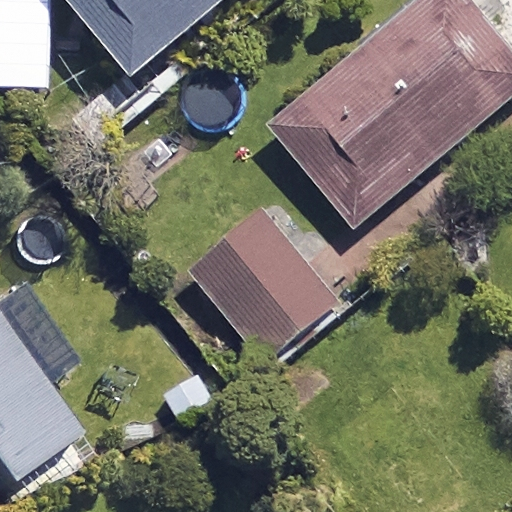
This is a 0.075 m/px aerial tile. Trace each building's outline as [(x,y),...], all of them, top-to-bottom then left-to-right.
[(42,0),(0,0),(0,95),(40,97),(42,0)] [(234,0),(59,0),(130,85),(234,0)] [(489,10),(480,0),(425,0),(264,133),(349,237),(511,102),(511,67),(474,22),(489,10)] [(332,314),(260,225),(188,282),(259,372),(332,314)] [(86,462),(38,394),(69,372),(10,290),(0,297),(0,478),(22,508),(86,462)] [(210,369),(156,394),(176,436),(230,411),(210,369)]
